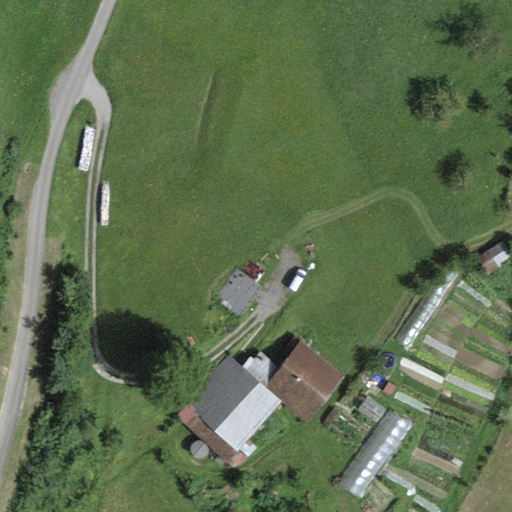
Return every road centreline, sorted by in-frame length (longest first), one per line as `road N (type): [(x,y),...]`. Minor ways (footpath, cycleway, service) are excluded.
road 1 (track): [(265,309),(196,373),(157,388),(102,384),(91,365),(88,275),(107,104),(81,85)]
road 2 (track): [(115,0),(40,229),(0,476)]
